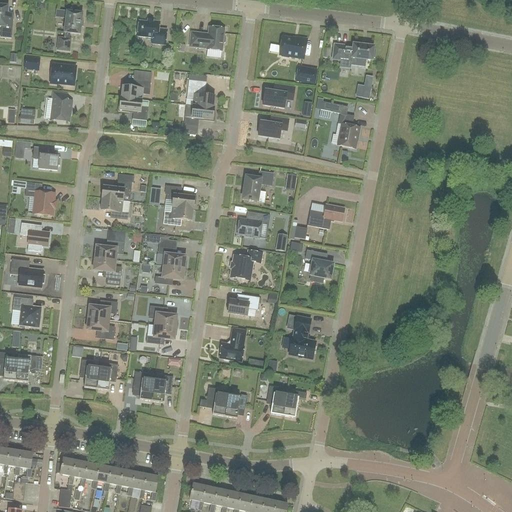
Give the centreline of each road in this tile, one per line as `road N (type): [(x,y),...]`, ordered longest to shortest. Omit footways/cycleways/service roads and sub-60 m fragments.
road 1 (residential): [(180,455),(251,7)]
road 2 (residential): [(312,463),(401,23)]
road 3 (residential): [(56,430),(109,0)]
road 4 (residential): [(450,485),(511,255)]
road 5 (residential): [(401,23),(251,7)]
road 6 (residential): [(450,485),(312,463)]
road 7 (residential): [(312,463),(249,468),(180,455)]
road 8 (residential): [(180,455),(56,430)]
